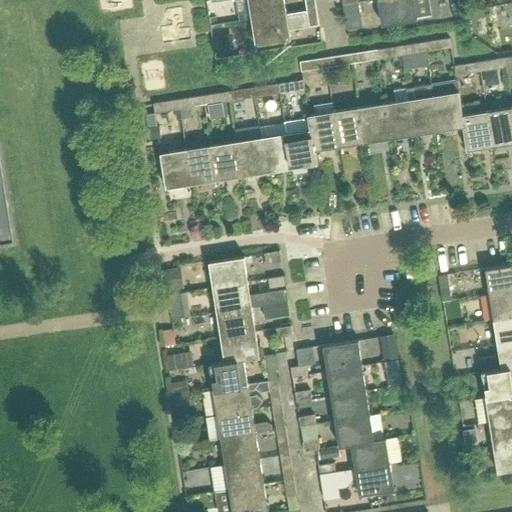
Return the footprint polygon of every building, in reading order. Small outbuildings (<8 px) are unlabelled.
[(249,0),(253,18),(288,12),(285,0),(249,0)] [(343,3),(345,18),(361,16),(358,0),(343,3)] [(414,0),(378,0),(382,23),(417,17),(414,0)] [(288,12),(253,18),(257,43),(292,37),(290,27),(310,24),(310,25),(320,23),(317,7),(307,8),(307,9),(288,12)] [(347,27),(362,25),(361,16),(345,18),(347,27)] [(426,50),(443,47),(451,46),(449,37),(424,41),(426,50)] [(401,54),(417,51),(416,42),(400,45),(401,54)] [(376,58),(393,55),(391,46),(375,49),(376,58)] [(364,72),(362,60),(368,59),(366,50),(350,52),(351,62),(353,62),(355,73),(364,72)] [(327,66),(328,66),(343,63),(342,54),(325,57),(327,66)] [(302,70),(318,68),(317,58),(300,61),(302,70)] [(480,70),(497,67),(495,58),(479,60),(480,70)] [(455,74),(472,71),(470,62),(454,64),(455,74)] [(279,92),(296,89),(294,80),(277,83),(279,92)] [(432,83),(407,87),(414,132),(439,128),(433,93),(432,83)] [(255,96),(271,93),(269,84),(253,87),(255,96)] [(394,100),(384,101),(389,136),(414,132),(407,87),(392,89),(394,100)] [(230,100),(246,97),(244,88),(228,91),(230,100)] [(462,112),(463,113),(459,89),(433,93),(439,128),(463,124),(464,124),(462,112)] [(205,104),(221,101),(220,92),(203,95),(205,104)] [(193,116),(191,106),(196,105),(195,96),(178,99),(180,108),(184,107),(185,117),(193,116)] [(156,112),(172,109),(170,100),(154,103),(156,112)] [(313,113),(308,114),(309,116),(310,127),(311,127),(315,149),(340,145),(334,109),(333,101),(312,105),(313,113)] [(365,140),(389,136),(384,101),(359,105),(365,140)] [(493,144),(511,141),(511,104),(487,109),(493,144)] [(346,107),(334,109),(340,145),(365,140),(359,105),(358,105),(346,107)] [(467,148),(493,144),(487,109),(463,113),(462,112),(464,124),(463,124),(467,148)] [(309,116),(284,120),(286,131),(292,167),(317,163),(315,149),(311,127),(310,127),(309,116)] [(284,120),(259,124),(261,135),(267,171),(292,167),(286,131),(284,120)] [(242,175),(267,171),(261,135),(236,139),(242,175)] [(217,179),(242,175),(236,139),(212,143),(217,179)] [(193,183),(217,179),(212,143),(187,147),(193,183)] [(167,187),(193,183),(187,147),(161,151),(167,187)] [(266,261),(281,259),(280,250),(264,252),(266,261)] [(213,286),(249,280),(245,255),(209,261),(213,286)] [(490,292),(511,288),(511,262),(486,267),(490,292)] [(270,286),(285,284),(284,275),(268,277),(270,286)] [(217,311),(264,303),(288,299),(286,288),(262,292),(262,293),(251,295),(249,280),(213,286),(217,311)] [(511,288),(490,292),(494,318),(511,314),(511,288)] [(264,303),(264,304),(266,317),(290,313),(288,299),(264,303)] [(253,305),(264,304),(264,303),(217,311),(221,335),(257,330),(253,305)] [(498,342),(511,340),(511,314),(494,318),(498,342)] [(278,335),(284,334),(293,333),(292,324),(276,326),(278,335)] [(245,357),(245,358),(261,355),(257,330),(221,335),(225,360),(225,361),(245,357)] [(328,370),(363,364),(359,339),(324,345),(328,370)] [(511,340),(498,342),(500,354),(480,357),(482,370),(511,365),(511,340)] [(297,349),(299,365),(315,363),(313,347),(313,346),(297,349)] [(267,370),(276,369),(273,352),(265,353),(267,370)] [(249,383),(245,358),(245,357),(225,361),(225,360),(209,362),(214,388),(249,383)] [(292,376),(307,374),(305,364),(290,367),(292,376)] [(332,395),(367,389),(363,364),(328,370),(332,395)] [(511,392),(511,365),(482,370),(486,396),(511,392)] [(218,414),(253,408),(253,407),(258,406),(263,399),(256,394),(251,395),(250,389),(257,388),(261,391),(270,389),(271,395),(280,394),(278,378),(269,379),(269,380),(249,383),(214,388),(218,414)] [(296,401),(297,401),(311,398),(310,389),(294,392),(296,401)] [(336,419),(371,413),(367,389),(332,395),(336,419)] [(490,421),(511,417),(511,392),(486,396),(490,421)] [(275,420),(284,419),(282,403),(273,404),(275,420)] [(255,422),(253,408),(218,414),(222,439),(257,433),(257,432),(273,429),(272,423),(267,420),(255,422)] [(375,439),(371,413),(336,419),(340,445),(351,444),(351,443),(375,439)] [(300,425),(315,422),(314,414),(298,416),(300,425)] [(494,446),(511,443),(511,417),(490,421),(494,446)] [(279,445),(288,443),(285,428),(277,429),(279,445)] [(225,463),(261,458),(257,433),(222,439),(225,463)] [(355,468),(391,462),(386,437),(375,439),(351,443),(351,444),(355,468)] [(304,451),(316,449),(320,448),(318,439),(303,441),(304,451)] [(511,443),(494,446),(498,470),(511,468),(511,443)] [(283,470),(292,469),(289,452),(280,454),(283,470)] [(229,488),(265,482),(261,458),(225,463),(229,488)] [(334,461),(319,464),(321,474),(336,471),(334,461)] [(359,493),(395,488),(391,462),(355,468),(336,471),(321,474),(323,489),(339,487),(347,485),(353,478),(357,478),(359,493)] [(287,495),(296,493),(293,477),(284,478),(287,495)] [(242,511),(269,508),(265,482),(229,488),(233,511),(242,511)] [(339,487),(323,489),(325,498),(340,496),(339,487)] [(289,509),(298,508),(297,501),(288,502),(289,509)]
